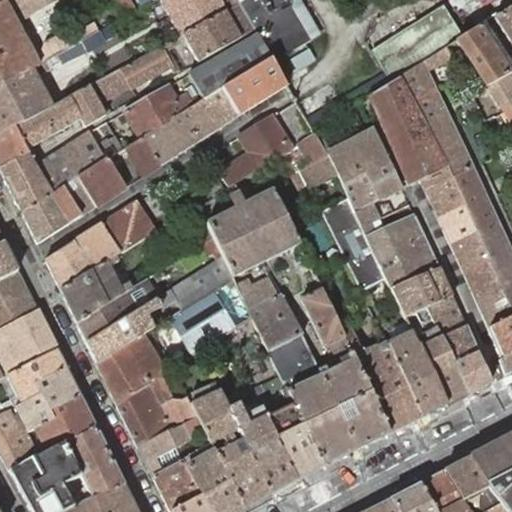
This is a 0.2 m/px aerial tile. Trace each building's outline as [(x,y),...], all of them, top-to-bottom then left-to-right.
[(9,0),(0,5),(0,87),(3,86),(33,70),(39,67),(35,60),(9,13),(15,11),(21,21),(56,0),(9,0)] [(128,0),(113,0),(124,19),(136,13),(128,0)] [(239,6),(237,4),(234,0),(233,0),(223,6),(220,0),(160,0),(181,38),(183,37),(239,6)] [(271,61),(273,65),(311,42),(286,0),(243,0),(237,4),(239,6),(254,31),(257,37),(271,61)] [(301,0),(286,0),(311,42),(322,36),(301,0)] [(199,63),(254,31),(239,6),(183,37),(181,38),(160,49),(170,68),(174,75),(180,72),(169,52),(186,42),(199,63)] [(456,45),(464,40),(444,9),(429,18),(449,49),(456,45)] [(511,9),(494,20),(511,47),(511,9)] [(449,49),(429,18),(372,54),(385,75),(391,84),(398,80),(446,51),(449,49)] [(511,74),(511,70),(483,26),(464,40),(456,45),(485,90),(511,74)] [(33,70),(38,79),(106,41),(101,32),(70,49),(65,52),(52,60),(39,67),(33,70)] [(44,45),(52,60),(65,52),(70,49),(62,34),(44,45)] [(222,92),(271,61),(257,37),(203,68),(189,76),(205,102),(218,93),(221,91),(222,92)] [(90,87),(93,94),(111,84),(117,93),(131,85),(133,89),(170,68),(160,49),(122,69),(90,87)] [(308,51),(287,63),(293,74),(314,62),(308,51)] [(452,62),(446,51),(398,80),(412,105),(425,129),(439,154),(447,170),(452,179),(465,207),(467,211),(478,235),(483,244),(491,262),(497,276),(503,291),(502,292),(511,311),(511,253),(503,234),(488,202),(473,169),(460,144),(449,119),(436,93),(426,73),(435,69),(452,62)] [(269,81),(278,74),(273,65),(271,61),(222,92),(238,118),(271,97),(263,84),(269,81)] [(0,87),(0,136),(22,125),(24,125),(54,109),(38,79),(33,70),(3,86),(0,87)] [(276,94),(286,88),(278,74),(269,81),(276,94)] [(511,101),(511,74),(485,90),(498,110),(508,104),(511,101)] [(308,126),(311,132),(367,99),(391,84),(385,75),(306,122),(308,126)] [(412,105),(398,80),(391,84),(367,99),(407,186),(419,181),(425,192),(452,179),(447,170),(439,154),(425,129),(412,105)] [(271,97),(276,94),(269,81),(263,84),(271,97)] [(0,136),(0,171),(28,155),(26,152),(81,121),(85,128),(106,116),(93,94),(90,87),(54,109),(24,125),(22,125),(0,136)] [(168,89),(125,114),(141,141),(161,129),(180,117),(195,108),(186,95),(176,101),(168,89)] [(238,118),(222,92),(221,91),(218,93),(205,102),(199,105),(216,132),(238,118)] [(199,105),(195,108),(180,117),(197,145),(216,132),(199,105)] [(197,145),(180,117),(161,129),(178,156),(197,145)] [(285,140),(271,118),(239,138),(249,155),(218,174),(228,191),(260,171),(279,159),(292,151),(285,140)] [(308,126),(285,140),(292,151),(296,149),(315,137),(311,132),(308,126)] [(161,129),(141,141),(159,169),(178,156),(161,129)] [(396,192),(401,190),(388,163),(373,134),(328,158),(336,173),(343,187),(364,175),(378,202),(396,192)] [(90,135),(64,151),(80,178),(105,162),(90,135)] [(326,155),(315,137),(296,149),(303,158),(294,164),(307,187),(336,173),(328,158),(326,155)] [(159,169),(141,141),(126,150),(144,178),(159,169)] [(292,151),(279,159),(297,192),(307,187),(294,164),(303,158),(296,149),(292,151)] [(36,169),(53,195),(61,190),(78,180),(80,178),(64,151),(36,169)] [(22,216),(49,198),(53,195),(36,169),(32,160),(2,176),(22,216)] [(78,180),(96,209),(124,191),(105,162),(80,178),(78,180)] [(375,223),(379,221),(371,205),(378,202),(364,175),(343,187),(354,213),(361,229),(375,223)] [(465,207),(452,179),(425,192),(438,220),(465,207)] [(53,195),(49,198),(68,226),(80,219),(96,209),(78,180),(61,190),(53,195)] [(406,200),(401,190),(396,192),(400,202),(406,200)] [(233,280),(299,248),(272,194),(242,209),(237,199),(232,201),(237,211),(207,226),(213,239),(223,259),(233,280)] [(68,226),(49,198),(22,216),(37,246),(68,226)] [(348,200),(320,214),(361,294),(385,280),(367,241),(361,229),(354,213),(348,200)] [(119,256),(154,234),(135,205),(101,226),(119,256)] [(451,248),(478,235),(467,211),(465,207),(438,220),(451,248)] [(440,271),(415,218),(380,235),(367,241),(385,280),(391,292),(440,271)] [(380,235),(375,223),(361,229),(367,241),(380,235)] [(73,243),(92,273),(115,259),(119,256),(101,226),(73,243)] [(200,245),(213,239),(207,226),(194,233),(200,245)] [(464,274),(491,262),(483,244),(478,235),(451,248),(464,274)] [(45,262),(60,293),(92,273),(73,243),(45,262)] [(0,281),(17,273),(3,245),(0,246),(0,281)] [(352,356),(342,336),(322,292),(304,257),(293,262),(311,297),(302,302),(325,349),(326,349),(334,364),(352,356)] [(76,325),(124,296),(132,291),(129,285),(120,291),(109,270),(118,264),(115,259),(92,273),(60,293),(76,325)] [(233,281),(233,280),(223,259),(157,301),(155,302),(148,307),(86,345),(97,366),(144,336),(154,329),(149,318),(162,309),(174,301),(181,313),(233,281)] [(477,304),(502,292),(503,291),(497,276),(491,262),(464,274),(477,304)] [(120,291),(129,285),(118,264),(109,270),(120,291)] [(453,297),(440,271),(391,292),(392,295),(405,320),(428,310),(453,297)] [(0,331),(37,314),(17,273),(0,281),(0,331)] [(323,468),(389,436),(370,395),(355,363),(322,379),(302,337),(301,337),(281,296),(278,298),(269,280),(250,289),(248,283),(237,289),(252,320),(285,390),(309,435),(323,468)] [(252,320),(237,289),(233,281),(181,313),(170,320),(192,357),(199,352),(224,337),(252,320)] [(124,296),(76,325),(86,345),(148,307),(155,302),(144,283),(132,291),(124,296)] [(489,331),(511,320),(511,311),(502,292),(477,304),(489,331)] [(405,320),(392,295),(384,300),(388,310),(386,311),(399,338),(386,344),(396,366),(407,389),(421,420),(447,407),(419,349),(405,320)] [(467,327),(453,297),(428,310),(441,340),(467,327)] [(441,340),(428,310),(405,320),(419,349),(447,407),(467,397),(453,366),(441,340)] [(56,353),(37,314),(0,331),(0,363),(7,378),(18,373),(56,353)] [(511,320),(489,331),(502,361),(511,355),(511,320)] [(470,333),(467,327),(441,340),(453,366),(479,354),(470,333)] [(396,366),(386,344),(363,356),(351,332),(342,336),(352,356),(355,363),(370,395),(389,436),(421,420),(407,389),(396,366)] [(97,366),(116,406),(150,386),(148,384),(159,377),(167,372),(144,336),(97,366)] [(66,370),(56,353),(18,373),(7,378),(6,378),(17,398),(1,406),(0,403),(0,402),(0,417),(10,412),(15,410),(22,407),(41,397),(34,386),(66,370)] [(491,385),(479,354),(453,366),(467,397),(491,385)] [(505,376),(511,372),(511,355),(502,361),(500,362),(505,376)] [(80,398),(66,370),(34,386),(41,397),(22,407),(15,410),(10,412),(14,419),(18,416),(24,413),(30,426),(25,429),(27,434),(36,430),(54,421),(50,413),(80,398)] [(193,441),(204,434),(192,408),(191,406),(189,402),(184,404),(172,402),(159,377),(148,384),(150,386),(116,406),(138,449),(186,425),(193,441)] [(258,403),(268,398),(264,389),(254,394),(258,403)] [(296,484),(323,468),(309,435),(285,390),(268,398),(258,403),(261,413),(265,422),(296,484)] [(244,511),(245,511),(270,499),(239,434),(229,413),(220,393),(191,406),(192,408),(204,434),(211,449),(221,471),(244,511)] [(96,430),(80,398),(50,413),(54,421),(36,430),(48,452),(64,443),(66,447),(73,444),(73,441),(96,430)] [(242,421),(261,413),(258,403),(239,413),(242,421)] [(239,434),(265,422),(261,413),(242,421),(239,413),(237,409),(229,413),(239,434)] [(14,419),(10,412),(0,417),(0,455),(8,471),(39,456),(27,434),(25,429),(20,431),(14,419)] [(18,416),(25,429),(30,426),(24,413),(18,416)] [(270,499),(296,484),(265,422),(239,434),(270,499)] [(179,448),(193,441),(186,425),(138,449),(148,470),(169,460),(167,454),(174,451),(179,448)] [(124,486),(96,430),(73,441),(73,444),(66,447),(93,501),(124,486)] [(497,446),(469,460),(485,492),(503,511),(511,511),(511,437),(504,442),(497,446)] [(39,456),(8,471),(20,492),(36,484),(40,490),(35,494),(38,500),(27,506),(30,511),(69,511),(93,501),(66,447),(64,443),(48,452),(39,456)] [(209,511),(244,511),(221,471),(211,449),(182,464),(199,494),(202,499),(204,502),(209,511)] [(469,460),(444,473),(461,504),(466,511),(503,511),(485,492),(469,460)] [(199,494),(182,464),(152,479),(168,511),(176,511),(195,502),(192,497),(199,494)] [(444,473),(419,486),(433,511),(466,511),(461,504),(444,473)] [(36,484),(20,492),(27,506),(38,500),(35,494),(40,490),(36,484)] [(136,511),(124,486),(93,501),(98,511),(136,511)] [(433,511),(419,486),(390,501),(396,511),(433,511)] [(209,511),(204,502),(202,499),(199,494),(192,497),(195,502),(176,511),(209,511)] [(98,511),(93,501),(69,511),(98,511)] [(396,511),(390,501),(369,511),(396,511)]
